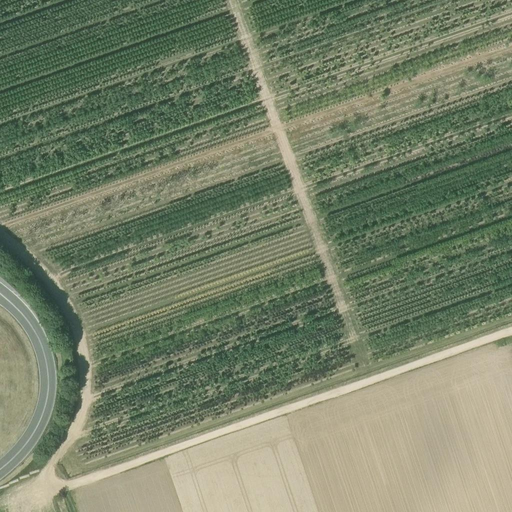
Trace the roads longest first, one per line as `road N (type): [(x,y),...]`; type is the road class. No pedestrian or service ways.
road 1 (track): [(511,331),(52,492)]
road 2 (motorway): [(0,469),(20,451),(44,404),(37,337)]
